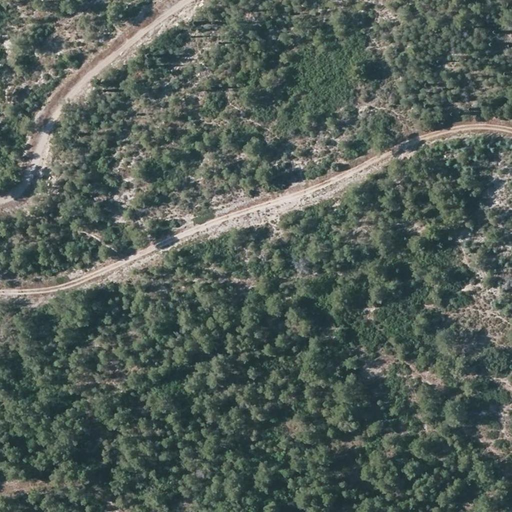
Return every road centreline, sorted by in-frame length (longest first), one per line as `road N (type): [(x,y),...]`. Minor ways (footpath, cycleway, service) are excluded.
road 1 (track): [(511,134),(485,126),(416,137),(65,294),(0,294)]
road 2 (track): [(186,0),(69,92),(45,125),(25,193),(0,199)]
